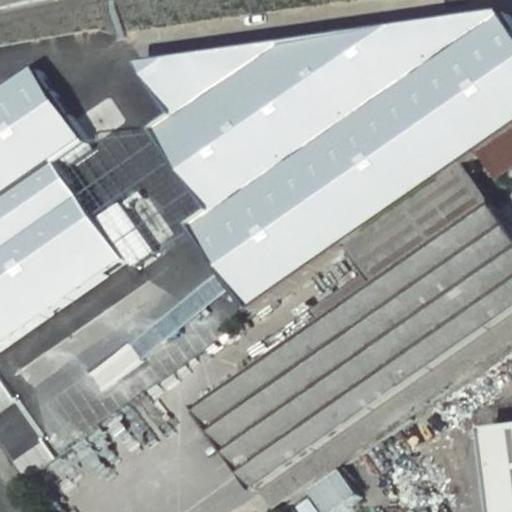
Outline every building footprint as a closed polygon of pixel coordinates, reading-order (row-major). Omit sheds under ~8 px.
[(511,13),(507,6),(147,63),(184,118),(164,132),(220,214),(200,228),(257,312),(347,251),(363,272),(253,351),(264,368),(203,408),(267,494),(511,325),(511,278),(447,181),(511,136),(511,13)] [(96,143),(43,75),(24,88),(75,159),(96,143)] [(0,214),(62,168),(75,159),(24,88),(0,105),(0,214)] [(84,198),(138,158),(124,122),(96,143),(75,159),(62,168),(84,198)] [(0,346),(103,273),(125,257),(84,198),(62,168),(0,214),(0,346)] [(511,511),(511,434),(496,436),(505,511),(511,511)] [(351,476),(318,492),(328,511),(345,511),(365,502),(351,476)]
